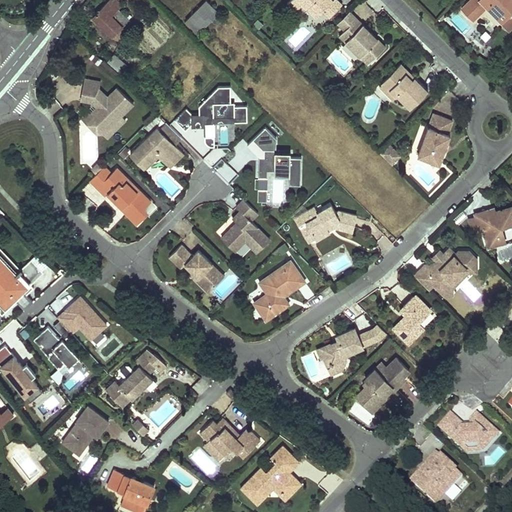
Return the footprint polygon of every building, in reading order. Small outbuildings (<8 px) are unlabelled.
[(118,0),(108,0),(92,16),(117,41),(122,36),(117,31),(121,27),(120,26),(127,20),(116,9),(122,3),(118,0)] [(208,0),(205,0),(186,19),(199,32),(220,12),(208,0)] [(291,0),(288,4),(297,12),(304,5),(318,19),(323,13),(331,20),(345,5),(339,0),(335,0),(335,1),(333,0),(291,0)] [(511,0),(467,0),(461,7),(472,18),(486,4),(501,20),(504,17),(511,25),(511,0)] [(350,13),(339,24),(346,32),(357,20),(350,13)] [(501,20),(500,21),(509,30),(511,26),(511,25),(504,17),(501,20)] [(346,32),(339,38),(361,59),(365,55),(373,62),(387,49),(357,20),(346,32)] [(115,54),(106,61),(112,68),(120,59),(115,54)] [(365,55),(361,59),(368,67),(373,62),(365,55)] [(106,61),(100,56),(96,60),(101,66),(106,61)] [(120,59),(112,68),(118,73),(126,65),(120,59)] [(427,89),(414,75),(411,78),(405,72),(408,69),(400,62),(380,81),(395,96),(396,95),(408,108),(427,89)] [(414,75),(408,69),(405,72),(411,78),(414,75)] [(132,101),(116,86),(106,96),(99,88),(100,80),(84,77),(82,92),(93,93),(96,101),(101,106),(97,110),(95,108),(90,112),(83,119),(98,134),(105,135),(109,131),(111,132),(118,124),(125,118),(121,113),(132,101)] [(395,96),(380,81),(376,85),(391,100),(395,96)] [(235,142),(235,121),(246,121),(246,106),(233,106),(233,102),(229,102),(230,87),(217,87),(199,106),(199,114),(191,114),(186,108),(175,119),(186,130),(191,124),(191,127),(204,128),(204,142),(209,146),(230,146),(235,142)] [(96,101),(93,93),(82,92),(81,100),(96,101)] [(90,112),(86,108),(79,115),(83,119),(90,112)] [(447,131),(452,118),(432,111),(416,154),(438,163),(450,132),(447,131)] [(122,129),(118,124),(111,132),(109,131),(105,135),(111,140),(122,129)] [(157,127),(130,153),(144,167),(159,152),(172,164),(183,153),(157,127)] [(266,127),(254,139),(264,149),(265,149),(265,156),(260,156),(260,177),(269,177),(269,171),(290,171),(290,184),(302,184),(303,157),(285,156),(285,151),(277,151),(278,138),(266,127)] [(254,139),(249,144),(260,156),(265,156),(265,149),(264,149),(254,139)] [(380,154),(389,162),(398,153),(389,145),(380,154)] [(400,156),(398,153),(389,162),(391,164),(400,156)] [(215,171),(229,184),(239,174),(225,161),(215,171)] [(102,167),(97,162),(91,168),(96,173),(102,167)] [(96,173),(89,179),(96,186),(111,172),(104,165),(102,167),(96,173)] [(111,172),(96,186),(106,196),(108,194),(121,208),(124,205),(130,211),(127,214),(137,224),(147,214),(144,211),(144,206),(150,201),(116,167),(111,172)] [(269,177),(260,177),(260,179),(259,189),(267,189),(269,189),(269,177)] [(237,223),(222,238),(235,251),(246,241),(257,252),(269,239),(250,221),(258,213),(245,200),(238,207),(242,210),(233,219),(237,223)] [(332,207),(329,201),(314,210),(315,213),(303,220),(305,223),(299,228),(308,242),(314,238),(315,239),(329,231),(328,229),(325,225),(330,223),(332,227),(351,232),(356,212),(332,207)] [(485,211),(474,215),(479,231),(483,230),(488,248),(505,242),(500,228),(511,223),(511,210),(511,207),(495,212),(487,215),(485,211)] [(221,235),(231,223),(226,219),(216,231),(221,235)] [(181,244),(168,256),(179,267),(184,263),(193,271),(197,276),(194,279),(207,293),(221,279),(208,266),(212,263),(199,249),(192,255),(181,244)] [(0,247),(0,310),(5,305),(0,299),(0,254),(16,273),(21,268),(0,247)] [(424,265),(414,276),(428,290),(434,284),(437,288),(446,287),(465,268),(476,268),(477,259),(469,251),(459,251),(456,254),(450,248),(443,255),(443,257),(440,261),(437,261),(432,266),(424,265)] [(433,257),(437,261),(440,261),(443,257),(443,255),(440,251),(433,257)] [(0,254),(0,299),(5,305),(41,272),(30,260),(21,268),(16,273),(0,254)] [(291,259),(259,282),(268,293),(253,303),(266,320),(286,305),(282,300),(282,294),(285,293),(286,295),(306,281),(291,259)] [(208,266),(221,279),(225,276),(212,263),(208,266)] [(446,287),(437,288),(445,296),(452,296),(451,288),(468,271),(475,272),(476,268),(465,268),(446,287)] [(80,295),(57,316),(60,319),(72,332),(79,325),(91,338),(106,324),(80,295)] [(416,295),(400,311),(405,316),(393,328),(408,344),(424,328),(418,322),(430,310),(416,295)] [(60,319),(54,325),(61,334),(65,338),(72,332),(60,319)] [(487,333),(497,342),(505,331),(495,323),(487,333)] [(48,325),(34,338),(40,345),(49,355),(48,356),(58,367),(66,361),(69,364),(79,355),(67,342),(65,344),(58,336),(48,325)] [(358,334),(353,325),(334,334),(335,337),(337,341),(333,343),(332,341),(328,340),(315,347),(320,357),(322,356),(328,354),(330,360),(328,364),(326,365),(329,373),(342,368),(346,357),(345,355),(363,346),(358,334)] [(377,325),(371,328),(379,339),(385,333),(377,325)] [(371,328),(358,334),(363,346),(379,339),(371,328)] [(61,334),(58,336),(65,344),(67,342),(68,341),(65,338),(61,334)] [(6,344),(0,347),(0,362),(25,394),(38,384),(32,377),(36,374),(30,366),(26,370),(23,366),(6,344)] [(148,348),(143,352),(157,366),(161,370),(168,365),(159,355),(148,348)] [(157,366),(143,352),(135,360),(140,365),(119,384),(115,380),(106,389),(119,403),(128,394),(131,397),(132,398),(153,378),(149,374),(157,366)] [(330,360),(328,354),(322,356),(326,365),(328,364),(330,360)] [(366,386),(356,395),(367,406),(381,393),(386,392),(392,386),(395,389),(405,379),(402,376),(409,369),(396,356),(386,366),(380,372),(375,368),(365,378),(367,380),(367,384),(366,386)] [(382,362),(375,368),(380,372),(386,366),(382,362)] [(38,384),(25,394),(30,401),(43,391),(38,384)] [(231,388),(227,392),(236,400),(240,395),(231,388)] [(381,393),(367,406),(372,411),(386,398),(386,392),(381,393)] [(128,394),(119,403),(122,406),(131,397),(128,394)] [(96,436),(108,420),(87,404),(75,420),(76,421),(61,440),(74,450),(79,443),(83,446),(93,433),(96,436)] [(14,414),(7,406),(0,412),(0,413),(6,420),(14,414)] [(450,414),(438,427),(463,449),(467,445),(477,445),(482,449),(483,450),(498,434),(476,413),(470,420),(471,424),(471,427),(462,427),(461,424),(450,414)] [(230,425),(222,416),(216,422),(213,418),(199,430),(207,439),(205,441),(214,450),(217,447),(220,449),(224,452),(231,446),(241,456),(258,440),(246,427),(238,433),(235,437),(226,428),(230,425)] [(133,424),(143,434),(148,428),(138,419),(133,424)] [(226,428),(235,437),(238,433),(230,425),(226,428)] [(202,443),(217,459),(224,452),(220,449),(217,447),(214,450),(205,441),(202,443)] [(78,453),(83,446),(79,443),(74,450),(78,453)] [(294,457),(283,445),(271,458),(276,463),(288,462),(294,457)] [(482,449),(477,445),(467,445),(463,449),(468,454),(478,453),(482,449)] [(420,470),(409,481),(417,488),(419,485),(428,493),(426,496),(433,503),(443,492),(441,490),(447,484),(449,486),(453,482),(454,483),(459,478),(453,472),(455,469),(436,452),(425,464),(430,468),(424,475),(420,470)] [(271,458),(261,468),(265,472),(290,471),(299,461),(294,457),(288,462),(276,463),(271,458)] [(255,459),(245,471),(250,476),(260,463),(255,459)] [(425,464),(420,470),(424,475),(430,468),(425,464)] [(154,485),(114,468),(107,485),(125,493),(122,499),(144,509),(154,485)] [(265,472),(261,468),(241,488),(254,500),(260,494),(262,496),(271,487),(270,484),(281,483),(282,491),(288,497),(300,485),(290,475),(290,471),(265,472)] [(443,492),(433,503),(436,506),(463,477),(455,469),(453,472),(459,478),(454,483),(453,482),(449,486),(447,484),(441,490),(443,492)] [(302,482),(290,471),(290,475),(300,485),(302,482)] [(260,494),(254,500),(258,504),(274,488),(286,500),(288,497),(282,491),(281,483),(270,484),(271,487),(262,496),(260,494)] [(419,485),(417,488),(426,496),(428,493),(419,485)] [(139,511),(142,511),(144,509),(122,499),(120,504),(139,511)]
